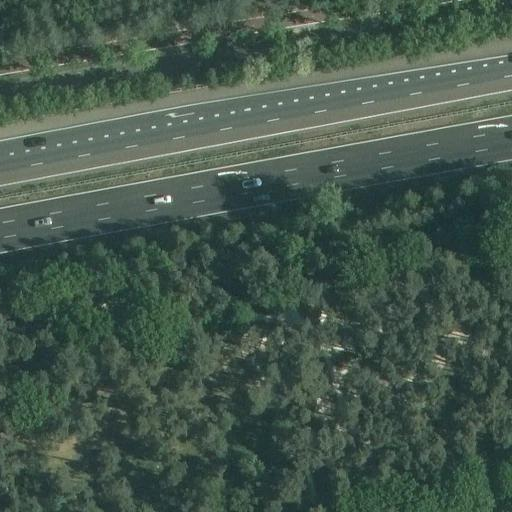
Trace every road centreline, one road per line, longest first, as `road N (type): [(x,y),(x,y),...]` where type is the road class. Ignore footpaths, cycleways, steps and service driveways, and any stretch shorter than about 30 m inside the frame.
road 1 (motorway): [(511,78),(0,172)]
road 2 (tertiary): [(0,102),(511,12)]
road 3 (motorway): [(0,231),(511,144)]
